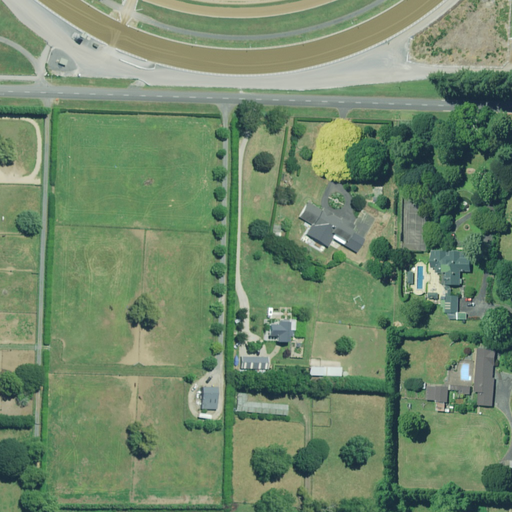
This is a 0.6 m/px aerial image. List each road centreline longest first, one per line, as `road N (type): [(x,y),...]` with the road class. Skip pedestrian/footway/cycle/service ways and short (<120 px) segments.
road 1 (tertiary): [(511,107),(0,90)]
road 2 (unknown): [(45,92),(28,511)]
